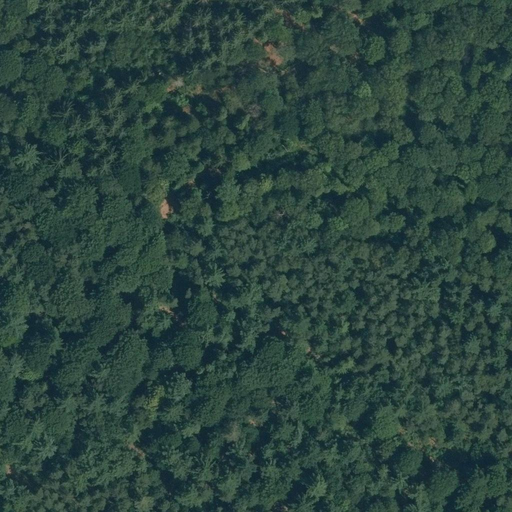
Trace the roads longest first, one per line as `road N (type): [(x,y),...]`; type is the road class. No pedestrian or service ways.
road 1 (track): [(0,376),(129,385),(159,378),(0,72)]
road 2 (track): [(74,222),(117,169),(226,114),(391,0)]
road 3 (track): [(285,511),(244,479),(159,378)]
